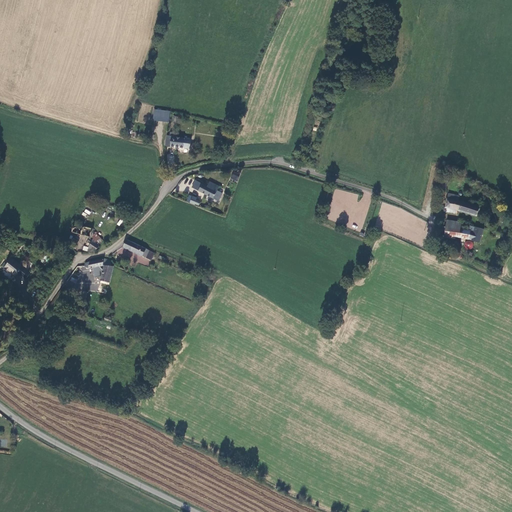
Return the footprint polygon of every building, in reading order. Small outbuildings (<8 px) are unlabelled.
[(155,122),(166,124),(167,116),(156,114),(155,122)] [(164,137),(163,147),(185,150),(187,141),(164,137)] [(238,181),(240,173),(233,171),(230,179),(238,181)] [(214,193),(216,189),(206,184),(204,188),(194,184),(192,188),(197,190),(196,193),(217,203),(220,195),(214,193)] [(447,192),(445,205),(444,205),(443,209),(455,212),(455,208),(476,214),(479,206),(459,199),(458,194),(447,192)] [(85,209),(82,215),(87,217),(90,211),(85,209)] [(90,238),(92,230),(82,228),(83,224),(73,221),(72,226),(71,225),(70,233),(90,238)] [(460,237),(462,228),(459,228),(445,226),(441,225),(440,229),(444,230),(443,236),(454,237),(454,235),(460,237)] [(479,242),(482,228),(475,226),(470,239),(479,242)] [(469,230),(462,228),(460,237),(460,239),(463,240),(464,237),(467,238),(469,230)] [(100,241),(95,236),(87,246),(85,253),(89,253),(90,250),(93,252),(97,247),(95,246),(100,241)] [(473,241),(464,241),(465,249),(473,249),(473,241)] [(143,260),(146,252),(124,242),(120,249),(143,260)] [(152,255),(146,252),(143,260),(148,262),(152,255)] [(108,267),(108,264),(107,261),(101,259),(83,264),(82,268),(87,270),(102,267),(108,267)] [(9,260),(1,270),(5,273),(6,272),(13,278),(15,275),(22,281),(27,275),(9,260)] [(111,267),(108,267),(102,267),(96,289),(97,289),(96,294),(104,295),(105,291),(111,267)] [(66,281),(72,284),(77,277),(71,274),(66,281)]
